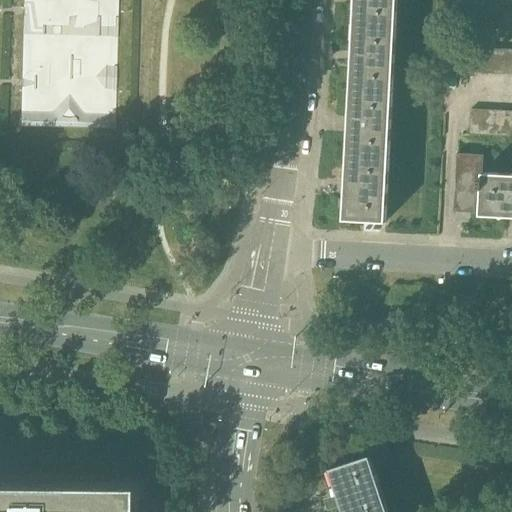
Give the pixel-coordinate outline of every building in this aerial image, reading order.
[(354,0),(353,25),(395,27),(396,0),(354,0)] [(392,92),(395,27),(353,25),(349,90),(392,92)] [(468,73),(469,48),(455,48),(454,73),(468,73)] [(484,74),(485,49),(473,49),(472,73),(484,74)] [(496,74),(497,50),(485,49),(484,74),(496,74)] [(508,75),(509,50),(497,50),(496,74),(508,75)] [(388,157),(392,92),(349,90),(346,155),(388,157)] [(481,136),(482,110),(470,110),(469,135),(481,136)] [(494,111),(482,110),(481,136),(493,136),(494,111)] [(505,137),(506,111),(494,111),(493,136),(505,137)] [(456,154),(453,212),(478,214),(481,173),(482,156),(456,154)] [(346,155),(343,209),(343,220),(385,223),(388,157),(346,155)] [(478,214),(478,216),(511,217),(511,174),(481,173),(478,214)] [(219,214),(220,211),(220,208),(213,207),(212,215),(219,216),(219,214)] [(336,489),(338,495),(333,497),(334,499),(327,502),(330,510),(341,506),(343,511),(387,511),(369,455),(329,469),(336,489)] [(124,511),(125,487),(0,485),(0,511),(124,511)]
